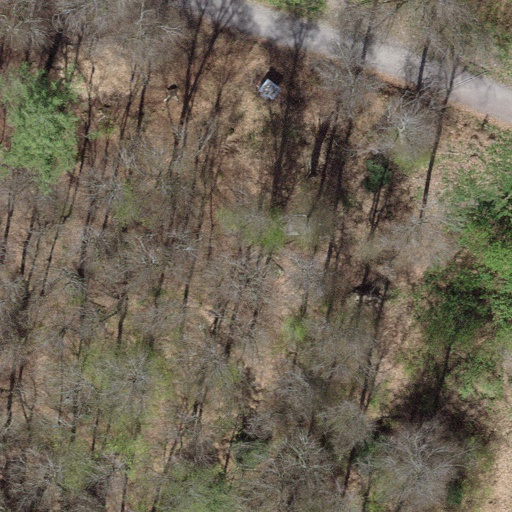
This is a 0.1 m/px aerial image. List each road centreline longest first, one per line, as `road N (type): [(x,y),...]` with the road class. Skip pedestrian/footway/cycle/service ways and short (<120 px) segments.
road 1 (track): [(511,105),(354,52)]
road 2 (track): [(354,52),(210,0)]
